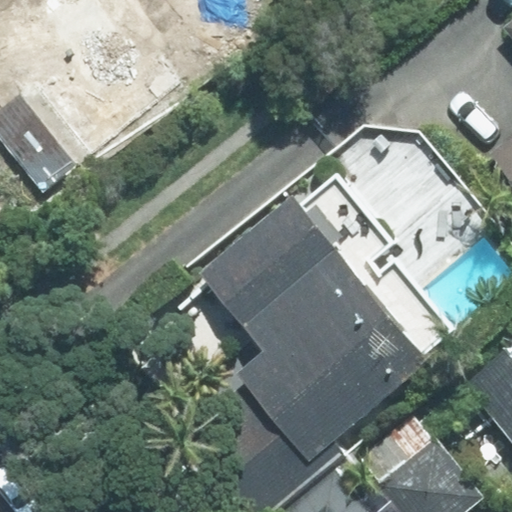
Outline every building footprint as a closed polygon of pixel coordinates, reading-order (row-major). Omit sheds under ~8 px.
[(511,20),(506,25),(511,31),(511,139),(496,153),(511,173),(511,20)] [(23,90),(0,108),(0,136),(45,192),(82,162),(23,90)] [(305,193),(207,271),(272,351),(196,411),(275,509),(327,468),(320,460),(344,440),(343,439),(440,361),(432,351),(463,327),(408,259),(391,272),(380,259),(402,242),(346,172),(311,200),(305,193)] [(511,349),(472,380),(511,431),(511,349)] [(474,511),(490,500),(440,437),(383,483),(368,496),(345,467),(288,511),(474,511)]
